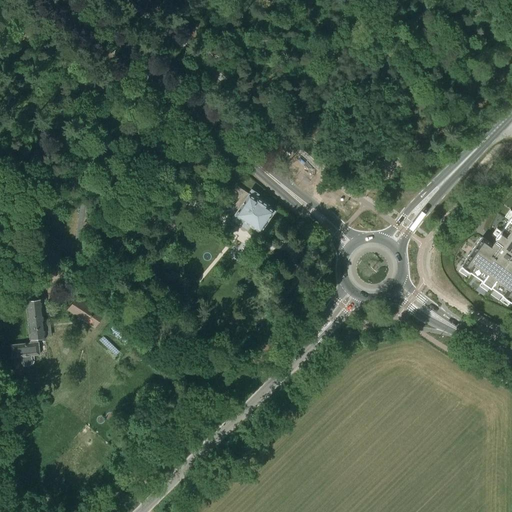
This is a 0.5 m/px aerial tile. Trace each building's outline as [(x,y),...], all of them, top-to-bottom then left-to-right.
[(255,198),(236,185),(224,203),(236,211),(231,219),(247,230),(249,225),(259,232),(273,210),(266,205),(267,204),(256,197),(255,198)] [(86,256),(93,205),(80,204),(75,241),(49,237),(48,248),(47,248),(47,250),(42,250),(40,259),(45,259),(44,272),(57,274),(60,253),(86,256)] [(482,237),(461,266),(461,267),(469,272),(482,280),(481,281),(482,281),(489,287),(490,287),(502,295),(502,296),(510,301),(510,302),(511,299),(511,213),(508,219),(508,220),(501,230),(500,230),(495,238),(494,238),(495,239),(491,244),(482,237)] [(94,325),(101,314),(76,297),(69,309),(94,325)] [(37,342),(37,338),(45,337),(41,298),(25,300),(29,339),(30,343),(10,345),(12,358),(21,357),(21,362),(24,366),(25,366),(29,366),(30,365),(32,361),(31,355),(40,354),(38,342),(37,342)]
